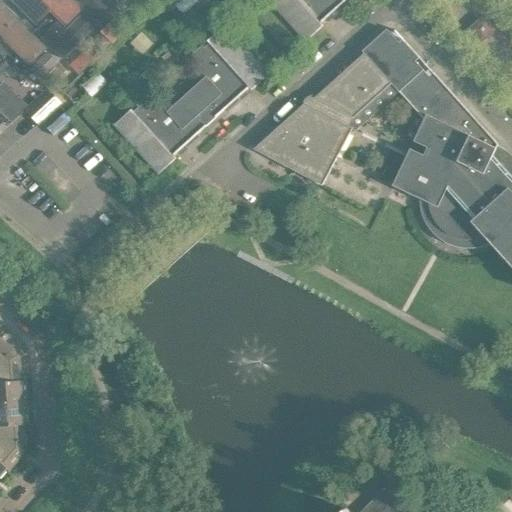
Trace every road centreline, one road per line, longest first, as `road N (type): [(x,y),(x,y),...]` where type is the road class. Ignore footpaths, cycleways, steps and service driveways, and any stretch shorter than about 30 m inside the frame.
road 1 (unclassified): [(6,511),(50,461),(43,337),(0,302)]
road 2 (unclassified): [(222,161),(398,0)]
road 3 (unknown): [(413,0),(490,99),(511,114)]
